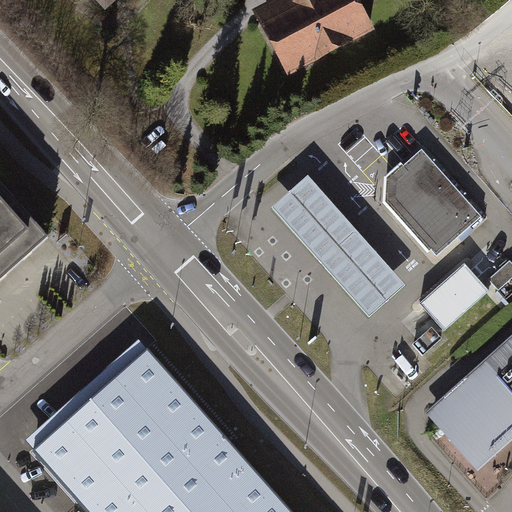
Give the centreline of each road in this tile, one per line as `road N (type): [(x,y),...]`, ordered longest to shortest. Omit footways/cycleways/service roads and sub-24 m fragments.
road 1 (residential): [(166,250),(300,143),(432,71),(511,160)]
road 2 (secondary): [(166,250),(402,511)]
road 3 (secondary): [(0,63),(166,250)]
road 4 (unknown): [(229,197),(179,102),(212,49),(260,0)]
